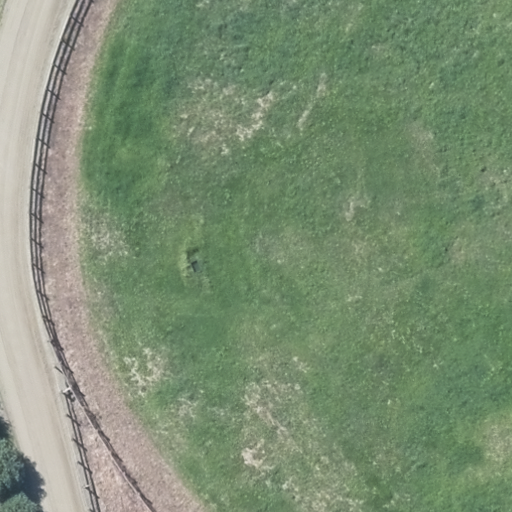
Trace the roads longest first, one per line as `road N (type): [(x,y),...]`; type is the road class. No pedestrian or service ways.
road 1 (track): [(59,511),(0,267)]
road 2 (track): [(0,153),(7,32)]
